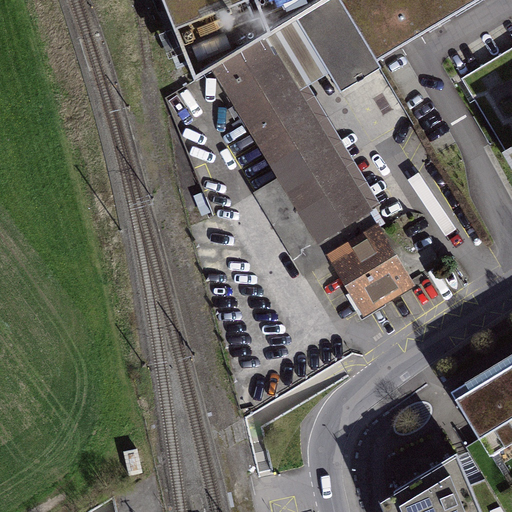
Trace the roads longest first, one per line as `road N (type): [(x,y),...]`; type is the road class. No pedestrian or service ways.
road 1 (residential): [(511,290),(340,412),(324,450),(330,499)]
road 2 (unknown): [(511,229),(434,66),(440,49),(511,1)]
